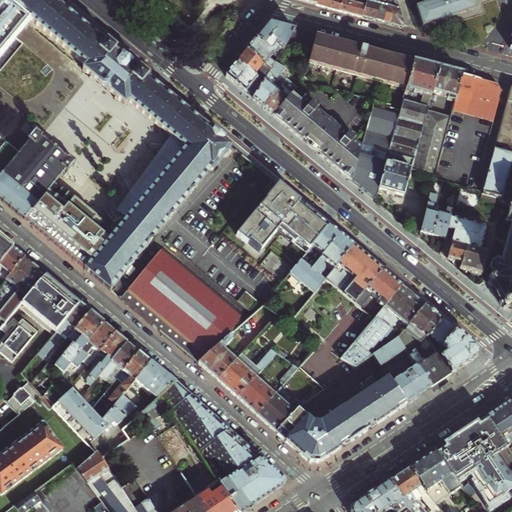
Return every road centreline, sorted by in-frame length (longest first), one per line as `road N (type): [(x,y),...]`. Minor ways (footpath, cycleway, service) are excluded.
road 1 (residential): [(320,493),(0,219)]
road 2 (secondary): [(511,350),(196,87)]
road 3 (residential): [(511,71),(267,5)]
road 4 (tertiary): [(511,365),(320,493)]
road 5 (secondary): [(196,87),(91,0)]
